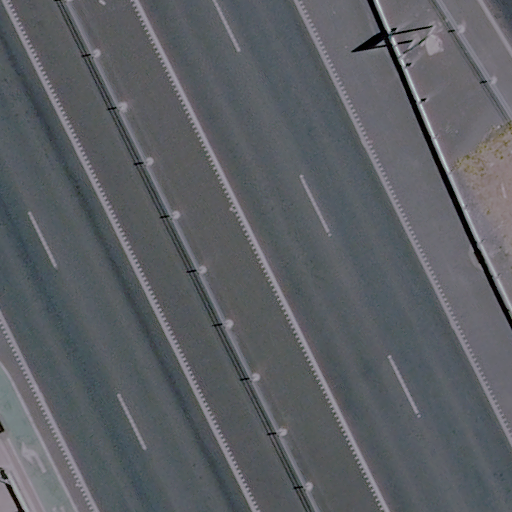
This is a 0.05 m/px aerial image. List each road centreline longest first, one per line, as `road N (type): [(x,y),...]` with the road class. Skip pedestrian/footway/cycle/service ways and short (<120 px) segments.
road 1 (motorway): [(213,0),(457,511)]
road 2 (motorway): [(134,511),(0,231)]
